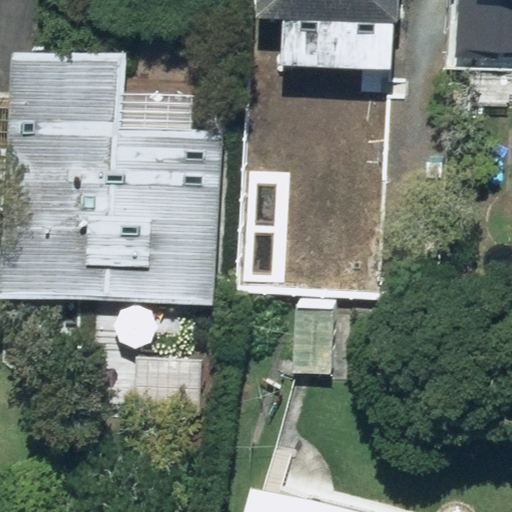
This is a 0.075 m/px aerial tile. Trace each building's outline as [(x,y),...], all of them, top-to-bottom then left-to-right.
[(255,0),(255,7),(281,9),(280,55),(393,60),(396,18),(400,18),(401,0),(255,0)] [(511,0),(456,0),(454,44),(511,45),(511,0)] [(128,45),(10,41),(0,204),(0,286),(216,299),(226,122),(127,116),(128,45)] [(336,368),(340,300),(297,298),(293,365),(336,368)] [(408,511),(250,470),(238,511),(408,511)]
